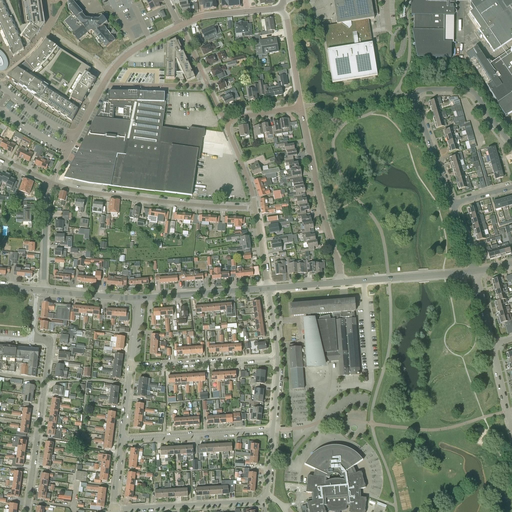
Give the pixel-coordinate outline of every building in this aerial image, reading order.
[(0,0),(0,26),(10,50),(10,51),(13,57),(23,50),(30,43),(33,39),(34,39),(37,35),(37,36),(40,31),(35,27),(30,24),(27,24),(26,24),(23,25),(21,11),(18,0),(0,0)] [(22,0),(26,24),(27,24),(30,24),(35,27),(40,31),(45,24),(41,0),(22,0)] [(94,34),(107,22),(102,17),(99,20),(86,19),(81,14),(82,13),(73,3),(74,2),(73,0),(72,1),(71,0),(70,0),(68,2),(68,10),(73,15),(64,22),(71,30),(69,32),(77,41),(89,31),(93,32),(94,34)] [(146,0),(147,2),(149,8),(150,8),(152,11),(160,7),(158,4),(162,2),(161,0),(146,0)] [(333,0),(337,26),(324,28),(332,83),(377,76),(368,20),(374,19),(373,16),(378,15),(375,0),(333,0)] [(410,0),(411,17),(414,17),(414,31),(413,31),(418,58),(451,59),(451,43),(444,43),(444,17),(454,17),(454,15),(455,15),(457,12),(455,10),(457,7),(455,5),(457,2),(454,0),(410,0)] [(511,0),(469,0),(470,8),(472,11),(470,12),(481,28),(479,30),(485,38),(492,49),(494,52),(511,39),(511,0)] [(262,36),(272,34),(272,31),(275,31),(273,19),(264,20),(266,31),(262,32),(262,36)] [(97,38),(107,29),(105,27),(108,24),(107,22),(94,34),(97,38)] [(248,29),(248,24),(248,23),(244,23),(244,22),(239,23),(239,24),(236,24),(237,34),(246,33),(246,36),(253,36),(252,29),(248,29)] [(220,34),(217,26),(214,27),(201,32),(205,41),(217,36),(217,35),(220,34)] [(114,32),(115,31),(114,30),(110,33),(106,30),(107,30),(107,29),(97,38),(99,39),(97,41),(100,44),(102,43),(114,32)] [(102,43),(106,48),(115,41),(115,40),(112,37),(117,33),(115,31),(114,32),(102,43)] [(254,37),(254,40),(255,46),(256,56),(262,55),(263,56),(267,55),(267,54),(278,52),(277,47),(277,44),(276,39),(260,42),(260,36),(254,37)] [(81,104),(82,104),(86,96),(91,88),(96,80),(87,73),(91,69),(46,40),(42,46),(37,52),(32,57),(26,63),(7,78),(35,96),(34,98),(72,122),(81,104)] [(185,62),(187,61),(183,52),(182,53),(179,48),(181,48),(178,42),(177,43),(176,40),(166,44),(166,49),(166,50),(169,50),(169,56),(166,56),(166,55),(166,56),(166,61),(169,61),(169,63),(166,63),(166,71),(168,71),(168,74),(166,74),(165,79),(184,79),(182,74),(175,74),(175,60),(177,60),(187,82),(195,78),(193,73),(190,74),(189,72),(192,71),(188,63),(186,64),(185,62)] [(205,48),(202,50),(204,56),(212,52),(215,51),(215,52),(222,51),(220,47),(219,43),(217,40),(208,44),(209,45),(205,47),(205,48)] [(511,50),(490,65),(477,47),(474,49),(478,55),(471,60),(488,85),(499,103),(507,116),(511,112),(511,50)] [(470,60),(471,60),(478,55),(474,49),(466,54),(470,60)] [(210,59),(207,60),(209,66),(215,64),(215,65),(221,62),(220,61),(226,58),(225,56),(223,51),(220,53),(219,52),(212,54),(213,56),(209,58),(210,59)] [(219,68),(211,72),(214,77),(217,76),(219,81),(224,78),(222,75),(222,74),(221,73),(226,71),(224,67),(219,69),(219,68)] [(278,86),(273,87),(274,97),(282,95),(282,91),(283,91),(282,86),(287,85),(285,76),(285,75),(280,76),(281,83),(278,83),(278,86)] [(234,82),(232,79),(229,81),(228,79),(222,82),(218,83),(219,84),(217,85),(220,91),(227,87),(229,86),(227,83),(230,82),(230,84),(234,82)] [(253,90),(248,91),(249,101),(257,100),(256,95),(256,93),(259,92),(259,91),(264,90),(264,94),(266,93),(266,95),(266,98),(274,97),(273,87),(267,88),(267,86),(263,86),(262,80),(257,81),(258,84),(252,85),(253,90)] [(89,184),(154,191),(192,197),(202,130),(190,128),(190,132),(162,128),(166,103),(164,102),(164,94),(135,93),(135,92),(108,92),(108,96),(107,96),(65,178),(89,184)] [(225,105),(233,102),(230,95),(222,99),(225,105)] [(438,105),(441,105),(439,99),(427,103),(429,108),(438,105)] [(442,121),(441,119),(446,117),(446,115),(432,119),(433,124),(442,121)] [(281,130),(282,134),(291,133),(290,123),(286,124),(286,119),(285,119),(284,118),(280,119),(280,120),(280,122),(281,130)] [(442,121),(433,124),(435,129),(447,126),(445,120),(442,121)] [(273,136),(282,134),(281,130),(280,122),(274,123),(275,127),(272,127),(273,136)] [(273,136),(272,127),(269,128),(268,124),(262,125),(262,126),(263,134),(266,134),(267,137),(273,136)] [(248,126),(238,127),(238,128),(239,130),(239,131),(240,137),(242,137),(245,136),(249,136),(248,126)] [(264,136),(263,134),(262,126),(256,127),(257,131),(253,132),(255,140),(258,139),(258,137),(264,136)] [(445,137),(454,134),(456,134),(455,131),(458,130),(457,127),(452,128),(453,129),(443,132),(445,137)] [(446,142),(461,138),(459,138),(458,136),(455,137),(454,134),(445,137),(446,142)] [(448,148),(459,144),(458,141),(461,140),(461,138),(446,142),(448,148)] [(9,144),(7,142),(7,141),(4,139),(0,146),(0,147),(5,150),(9,144)] [(11,153),(15,145),(12,143),(10,142),(9,144),(5,150),(11,153)] [(295,150),(294,144),(287,145),(287,142),(276,144),(276,148),(284,146),(285,153),(286,152),(295,150)] [(459,144),(448,148),(449,153),(459,150),(459,151),(463,150),(462,147),(460,147),(459,144)] [(23,159),(26,152),(28,149),(26,148),(25,149),(21,147),(17,156),(23,159)] [(44,161),(45,157),(45,158),(43,157),(42,158),(39,157),(44,148),(40,147),(37,153),(36,156),(38,157),(35,165),(41,167),(44,161)] [(488,156),(496,154),(494,148),(486,150),(488,156)] [(285,162),(293,160),(293,157),(297,156),(296,150),(295,150),(286,152),(287,158),(284,158),(285,162)] [(26,152),(23,159),(29,162),(33,153),(29,151),(28,153),(26,152)] [(462,161),(460,153),(453,155),(453,157),(449,159),(450,164),(459,161),(462,161)] [(489,162),(497,160),(496,154),(488,156),(489,162)] [(45,157),(44,161),(41,167),(46,170),(48,167),(51,169),(54,162),(50,161),(50,162),(48,161),(49,158),(45,157)] [(299,169),(299,168),(298,162),(294,163),(293,160),(285,162),(285,165),(288,164),(289,170),(287,170),(287,171),(290,170),(299,169)] [(491,168),(499,166),(497,160),(489,162),(491,168)] [(262,176),(265,175),(276,173),(279,173),(278,169),(263,171),(261,167),(259,168),(257,163),(254,164),(255,165),(250,167),(251,170),(253,176),(261,173),(262,176)] [(453,175),(463,172),(464,171),(464,169),(465,168),(465,166),(452,169),(453,175)] [(493,174),(501,172),(499,166),(491,168),(493,174)] [(289,180),(298,178),(297,175),(301,174),(300,168),(299,168),(299,169),(290,170),(287,171),(288,177),(285,177),(285,180),(289,180)] [(455,180),(468,176),(467,176),(465,177),(463,172),(453,175),(455,180)] [(501,172),(493,174),(494,180),(502,178),(501,172)] [(10,178),(11,176),(5,173),(5,175),(3,179),(0,178),(1,175),(0,174),(0,186),(1,185),(2,182),(7,185),(10,178)] [(456,185),(470,182),(470,181),(469,181),(468,176),(455,180),(456,185)] [(16,180),(10,178),(7,185),(6,187),(11,189),(10,191),(13,192),(16,187),(13,186),(16,180)] [(267,186),(265,180),(264,178),(254,181),(256,189),(267,186)] [(303,187),(302,181),(298,181),(298,178),(289,180),(290,183),(292,182),(293,188),(295,188),(303,187)] [(27,200),(28,198),(33,183),(24,179),(19,193),(25,195),(23,198),(27,200)] [(470,182),(456,185),(458,191),(465,189),(465,191),(472,189),(470,182)] [(270,194),(268,190),(267,186),(256,189),(259,197),(270,194)] [(293,198),(302,196),(301,193),(305,192),(304,186),(303,187),(295,188),(296,194),(293,195),(293,198)] [(65,202),(67,197),(66,197),(67,193),(61,192),(58,200),(61,201),(60,206),(63,207),(64,202),(65,202)] [(307,205),(306,199),(302,199),(302,196),(293,198),(294,201),(297,200),(298,207),(299,206),(307,205)] [(118,214),(120,200),(110,199),(108,213),(118,214)] [(268,207),(267,206),(267,204),(273,203),(272,199),(260,200),(261,208),(268,207)] [(501,209),(507,207),(505,199),(499,201),(501,209)] [(84,208),(85,202),(76,200),(75,207),(80,208),(79,213),(83,214),(83,208),(84,208)] [(495,211),(501,209),(499,201),(492,203),(495,211)] [(36,209),(36,205),(31,205),(27,205),(27,202),(17,202),(17,205),(23,205),(23,213),(17,213),(17,218),(16,223),(31,223),(31,211),(33,211),(33,209),(36,209)] [(103,204),(93,203),(92,209),(92,214),(95,214),(95,213),(102,214),(102,210),(103,210),(103,204)] [(268,207),(261,208),(262,215),(274,213),(274,211),(281,210),(281,205),(267,206),(268,207)] [(298,216),(306,215),(305,212),(309,211),(308,205),(307,205),(299,206),(300,212),(297,213),(298,216)] [(469,215),(478,212),(481,212),(479,206),(467,210),(469,215)] [(138,220),(139,208),(133,207),(133,211),(132,211),(131,218),(138,220)] [(157,221),(158,211),(149,210),(148,216),(145,215),(146,219),(157,221)] [(158,211),(157,221),(163,222),(165,221),(167,221),(168,212),(158,211)] [(470,220),(483,217),(482,214),(479,215),(478,212),(469,215),(470,220)] [(110,220),(111,215),(106,215),(106,220),(107,220),(106,226),(107,226),(107,233),(114,233),(114,232),(120,233),(120,229),(115,229),(114,230),(110,229),(110,220)] [(311,223),(310,217),(306,218),(306,215),(298,216),(298,219),(301,219),(302,225),(303,224),(311,223)] [(68,221),(68,216),(62,216),(62,221),(56,221),(56,229),(62,229),(62,225),(67,225),(67,221),(68,221)] [(234,224),(234,218),(225,217),(224,224),(227,224),(227,225),(232,226),(232,224),(234,224)] [(472,226),(484,222),(483,217),(470,220),(472,226)] [(87,228),(89,220),(81,219),(79,227),(87,228)] [(170,223),(169,233),(170,233),(169,238),(172,238),(178,238),(178,234),(174,233),(175,222),(171,222),(171,223),(170,223)] [(473,231),(486,227),(486,225),(485,225),(484,222),(472,226),(473,231)] [(302,234),(310,233),(309,229),(313,229),(312,223),(311,223),(303,224),(304,230),(301,231),(302,234)] [(270,234),(279,233),(277,225),(268,227),(270,234)] [(475,236),(488,233),(486,227),(473,231),(475,236)] [(315,241),(314,235),(310,236),(310,233),(302,234),(302,237),(305,237),(306,243),(307,243),(315,241)] [(488,233),(475,236),(476,242),(489,238),(488,233)] [(67,246),(67,242),(66,242),(67,238),(64,238),(64,235),(55,235),(55,242),(60,242),(60,246),(67,246)] [(242,245),(249,243),(250,243),(251,242),(251,239),(250,239),(249,239),(248,237),(241,238),(239,239),(238,235),(226,238),(227,241),(231,240),(237,239),(237,242),(241,241),(242,245)] [(273,253),(277,252),(282,251),(280,242),(287,241),(286,236),(280,238),(280,240),(271,242),(273,253)] [(305,252),(308,252),(314,251),(313,248),(318,247),(317,241),(315,241),(307,243),(308,248),(300,250),(301,253),(305,252)] [(35,252),(35,244),(30,244),(30,242),(24,242),(24,246),(26,246),(26,251),(35,252)] [(249,243),(242,245),(242,248),(240,248),(228,249),(228,254),(243,254),(243,253),(250,252),(250,250),(251,249),(249,243)] [(494,259),(500,257),(496,243),(493,244),(494,247),(492,247),(492,249),(491,249),(494,259)] [(505,256),(502,245),(497,246),(496,243),(500,257),(505,256)] [(502,245),(505,256),(510,254),(507,243),(502,244),(502,245)] [(494,259),(491,249),(490,250),(489,247),(485,248),(489,261),(494,259)] [(315,265),(315,263),(309,264),(308,252),(305,252),(305,261),(306,261),(306,270),(309,269),(310,274),(316,273),(315,265)] [(18,253),(14,253),(13,259),(12,264),(16,265),(17,256),(21,257),(22,254),(25,254),(18,253)] [(64,267),(64,259),(55,258),(55,263),(60,263),(60,267),(64,267)] [(297,265),(296,262),(296,261),(290,261),(290,258),(287,258),(287,262),(287,270),(291,269),(291,274),(297,273),(296,265),(297,265)] [(244,277),(244,269),(236,270),(235,260),(231,261),(231,265),(232,265),(232,275),(236,275),(236,278),(244,277)] [(232,265),(231,265),(230,261),(227,261),(227,266),(228,266),(228,270),(226,270),(226,273),(220,274),(221,279),(229,278),(229,276),(232,275),(232,265)] [(303,270),(306,270),(306,261),(305,261),(296,262),(297,265),(296,265),(297,273),(297,275),(303,274),(303,270)] [(316,273),(316,274),(322,274),(322,270),(325,269),(324,261),(321,261),(321,264),(315,265),(316,273)] [(276,275),(282,274),(281,269),(284,269),(283,262),(275,263),(276,275)] [(0,274),(5,275),(6,271),(9,272),(10,268),(5,268),(5,269),(2,269),(2,265),(0,265),(0,274)] [(24,277),(25,269),(22,268),(22,267),(18,265),(16,265),(16,269),(14,269),(13,272),(17,272),(17,276),(24,277)] [(25,269),(24,277),(32,277),(32,273),(34,273),(34,269),(31,268),(31,269),(25,269)] [(244,269),(244,277),(253,277),(253,272),(254,272),(254,268),(250,268),(250,269),(244,269)] [(214,271),(210,271),(210,276),(212,276),(212,280),(221,279),(220,274),(220,269),(213,270),(214,271)] [(74,271),(63,270),(63,273),(63,275),(62,280),(70,281),(70,278),(74,278),(74,271)] [(62,280),(63,275),(63,273),(59,272),(59,275),(57,275),(57,271),(54,271),(54,275),(55,275),(55,280),(62,280)] [(194,281),(194,276),(194,272),(189,272),(189,276),(186,276),(185,271),(181,271),(181,275),(181,279),(185,279),(185,282),(194,281)] [(89,283),(96,284),(97,281),(100,281),(101,272),(96,272),(95,278),(89,278),(89,283)] [(198,272),(194,272),(194,281),(203,280),(203,277),(207,277),(207,273),(201,274),(202,275),(198,275),(198,272)] [(89,283),(89,278),(83,277),(83,273),(78,273),(77,279),(81,279),(81,282),(89,283)] [(115,285),(116,276),(108,276),(108,278),(104,278),(104,281),(107,282),(107,285),(115,285)] [(116,276),(115,285),(122,286),(123,283),(126,283),(127,278),(116,276)] [(492,285),(501,283),(501,280),(503,280),(502,277),(491,280),(492,285)] [(504,294),(508,293),(506,288),(507,288),(507,287),(494,291),(495,296),(504,294)] [(504,305),(507,305),(506,303),(507,303),(508,302),(508,301),(507,301),(507,299),(506,299),(497,302),(494,302),(495,308),(504,305)] [(289,348),(289,349),(290,370),(291,370),(292,390),(304,389),(302,368),(306,368),(305,363),(307,363),(307,368),(322,367),(326,367),(325,362),(338,361),(340,374),(340,377),(349,376),(349,375),(350,374),(350,376),(352,376),(360,375),(355,319),(354,312),(356,312),(355,300),(340,301),(290,305),(291,317),(332,313),(333,320),(330,320),(329,316),(319,318),(319,321),(315,322),(314,318),(303,319),(305,348),(300,348),(295,348),(295,345),(289,346),(289,348)] [(70,321),(71,306),(49,304),(43,303),(41,318),(70,321)] [(231,304),(225,304),(226,311),(226,313),(226,315),(232,315),(233,315),(233,317),(233,318),(236,318),(235,308),(232,308),(232,304),(231,304)] [(72,313),(71,319),(74,319),(74,316),(79,317),(79,314),(80,307),(73,306),(73,313),(72,313)] [(196,313),(202,313),(201,306),(195,307),(195,311),(192,311),(193,318),(194,318),(194,316),(196,316),(196,313)] [(184,319),(183,316),(188,316),(187,307),(181,308),(181,312),(180,312),(181,319),(178,319),(178,325),(186,324),(186,319),(184,319)] [(93,308),(92,315),(97,315),(97,319),(100,320),(99,321),(102,321),(103,316),(99,316),(99,309),(93,308)] [(112,319),(113,310),(107,309),(106,316),(111,317),(111,319),(111,322),(115,323),(115,319),(115,320),(112,319)] [(169,322),(169,319),(167,319),(166,309),(159,310),(159,317),(165,316),(165,322),(169,322)] [(155,317),(159,317),(159,310),(153,310),(153,315),(151,315),(152,325),(156,325),(155,317)] [(498,318),(510,315),(509,310),(497,313),(498,318)] [(510,315),(498,318),(499,320),(497,320),(498,324),(504,322),(511,320),(510,315)] [(66,327),(67,321),(51,320),(51,323),(41,322),(40,330),(53,331),(53,329),(57,326),(66,327)] [(80,333),(80,331),(69,329),(68,336),(61,335),(61,338),(60,344),(67,345),(68,341),(72,342),(73,337),(76,335),(76,333),(77,332),(80,333)] [(104,336),(104,333),(94,332),(93,340),(97,341),(97,335),(104,336)] [(151,341),(158,342),(158,337),(164,338),(164,335),(157,334),(157,335),(151,335),(151,341)] [(116,343),(124,344),(124,338),(122,337),(122,336),(114,335),(114,338),(117,338),(116,342),(116,343)] [(228,353),(228,346),(223,346),(223,339),(221,339),(221,340),(219,340),(219,343),(221,343),(222,353),(228,353)] [(116,343),(116,342),(113,342),(112,348),(104,347),(103,350),(104,350),(104,351),(112,351),(112,350),(120,351),(120,350),(123,350),(124,344),(116,343)] [(258,344),(257,342),(254,342),(255,346),(258,346),(258,351),(266,350),(266,349),(267,349),(268,349),(267,346),(266,345),(265,343),(258,344)] [(216,353),(215,346),(210,347),(210,343),(207,343),(207,348),(209,348),(209,354),(216,353)] [(183,355),(183,348),(182,348),(182,346),(178,346),(178,345),(174,345),(175,350),(176,350),(177,356),(183,355)] [(1,371),(13,372),(15,348),(3,347),(1,371)] [(83,354),(84,349),(70,348),(70,353),(59,352),(58,360),(69,361),(72,361),(72,360),(73,361),(74,356),(75,356),(75,353),(83,354)] [(157,354),(157,349),(150,348),(150,355),(155,355),(155,356),(160,357),(161,354),(157,354)] [(29,366),(27,377),(36,377),(36,370),(37,370),(38,357),(39,350),(30,349),(29,362),(29,366)] [(254,377),(265,378),(265,372),(265,369),(260,368),(259,371),(256,371),(256,374),(253,374),(253,377),(254,377)] [(66,379),(67,373),(56,371),(55,378),(66,379)] [(120,380),(120,373),(102,371),(102,373),(110,374),(110,375),(113,375),(112,379),(120,380)] [(264,384),(265,378),(254,377),(254,380),(250,379),(250,386),(253,386),(253,387),(260,387),(260,384),(264,384)] [(104,384),(104,388),(108,388),(107,389),(109,389),(111,389),(111,393),(118,394),(119,388),(112,387),(112,385),(104,384)] [(29,393),(33,394),(34,387),(26,386),(24,396),(29,396),(29,393)] [(61,387),(60,388),(53,387),(52,395),(59,396),(60,390),(65,391),(65,388),(61,387)] [(259,390),(260,387),(253,387),(252,391),(255,391),(254,396),(263,397),(264,390),(259,390)] [(145,394),(145,391),(138,391),(137,397),(147,398),(147,399),(151,399),(151,400),(161,401),(160,403),(166,404),(166,398),(152,396),(148,395),(145,394)] [(32,404),(33,394),(29,393),(29,396),(24,396),(24,403),(32,404)] [(263,403),(263,397),(254,396),(254,401),(252,401),(251,405),(258,406),(259,403),(263,403)] [(258,409),(258,406),(251,405),(251,410),(253,410),(253,414),(261,415),(262,409),(258,409)] [(57,415),(58,412),(51,411),(50,417),(68,420),(68,419),(68,418),(63,417),(59,417),(59,416),(57,415)] [(214,425),(213,417),(209,417),(209,413),(206,413),(206,418),(207,418),(207,425),(214,425)] [(226,416),(226,424),(233,423),(240,422),(240,413),(232,413),(232,416),(226,416)] [(180,427),(180,419),(176,420),(175,415),(172,415),(173,420),(174,427),(180,427)] [(61,433),(62,432),(61,431),(61,430),(57,429),(57,431),(55,431),(48,430),(47,436),(50,436),(50,438),(59,440),(60,433),(61,433)] [(18,447),(25,448),(26,442),(24,441),(24,438),(13,437),(12,444),(8,443),(7,446),(16,448),(16,446),(18,446),(18,447)] [(111,450),(112,443),(91,441),(91,443),(93,443),(93,442),(102,443),(102,444),(104,445),(104,449),(111,450)] [(251,451),(258,452),(259,446),(252,445),(252,444),(248,444),(247,450),(251,451)] [(323,449),(318,451),(314,454),(311,457),(308,461),(306,465),(304,465),(316,471),(315,477),(307,476),(306,493),(311,494),(312,502),(307,503),(309,511),(325,511),(324,508),(327,507),(328,510),(328,511),(332,511),(337,511),(342,511),(347,509),(347,506),(350,506),(348,511),(365,511),(366,498),(361,498),(360,489),(365,488),(361,472),(354,474),(352,468),(363,460),(362,460),(361,461),(358,457),(355,454),(351,451),(346,449),(342,448),(337,447),(332,447),(327,448),(323,449)] [(25,454),(17,453),(17,455),(15,455),(15,456),(8,455),(9,451),(6,451),(6,457),(24,460),(25,454)] [(99,462),(111,463),(111,459),(110,459),(110,457),(103,456),(103,455),(99,454),(98,461),(99,461),(99,462)] [(23,466),(24,460),(6,457),(5,459),(9,459),(9,461),(12,461),(11,467),(15,467),(16,465),(23,466)] [(136,467),(137,463),(129,462),(128,468),(135,469),(135,470),(140,470),(140,468),(136,467)] [(14,478),(21,479),(22,473),(15,472),(15,471),(10,470),(10,474),(14,474),(14,478)] [(87,475),(87,473),(83,472),(77,471),(76,479),(76,480),(77,481),(86,482),(86,479),(83,478),(84,475),(87,475)] [(248,479),(256,480),(256,474),(249,473),(249,472),(244,472),(244,475),(248,475),(248,479)] [(100,474),(96,474),(95,477),(94,483),(100,483),(100,481),(107,482),(107,479),(109,479),(109,475),(108,475),(100,474)] [(14,478),(10,477),(9,481),(6,480),(6,484),(20,486),(21,479),(14,478)] [(233,487),(233,484),(232,478),(229,478),(229,480),(224,480),(225,487),(222,487),(222,495),(229,495),(228,487),(233,487)] [(48,484),(48,481),(41,480),(40,486),(47,487),(50,488),(54,488),(55,486),(51,485),(48,484)] [(19,492),(20,486),(6,484),(5,486),(12,487),(12,491),(19,492)] [(162,499),(161,488),(157,489),(157,484),(152,484),(152,491),(155,491),(155,499),(162,499)] [(91,494),(105,496),(106,489),(99,488),(99,486),(87,485),(86,489),(98,491),(98,494),(91,493),(91,494)] [(133,497),(133,493),(125,492),(125,498),(131,499),(131,500),(136,501),(136,497),(133,497)] [(51,494),(46,493),(46,494),(39,493),(38,499),(45,500),(45,501),(49,502),(51,494)] [(104,508),(105,502),(97,501),(97,504),(91,503),(90,510),(96,511),(97,508),(104,508)] [(9,510),(16,511),(17,505),(15,505),(15,504),(7,503),(6,505),(10,506),(9,510)]
